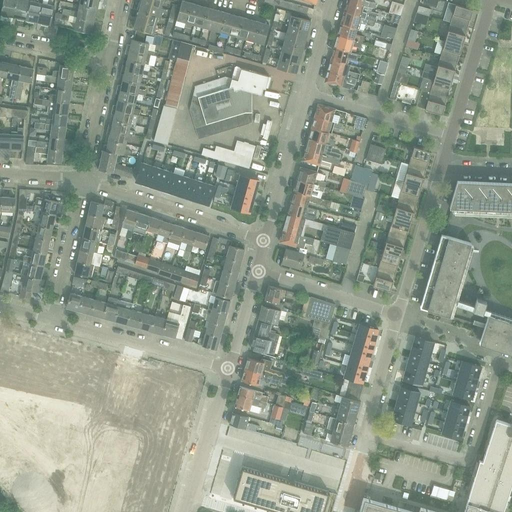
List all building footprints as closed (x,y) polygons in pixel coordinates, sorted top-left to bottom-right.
[(16,0),(3,0),(1,14),(13,17),(16,0)] [(29,0),(27,0),(16,0),(13,17),(25,20),(29,0)] [(42,3),(29,0),(25,20),(38,22),(42,3)] [(97,0),(80,0),(79,5),(98,9),(100,1),(98,1),(97,0)] [(182,0),(179,10),(177,20),(186,22),(191,3),(182,0)] [(281,0),(264,0),(264,2),(306,14),(308,8),(281,0)] [(365,0),(347,0),(347,1),(364,5),(368,7),(375,9),(376,3),(365,0)] [(368,7),(364,5),(347,1),(344,12),(375,20),(375,21),(377,13),(370,11),(370,13),(366,12),(368,7)] [(389,13),(392,14),(400,16),(403,5),(392,1),(389,13)] [(160,8),(141,2),(139,11),(158,16),(160,8)] [(54,6),(42,3),(38,22),(50,25),(54,6)] [(200,5),(191,3),(186,22),(195,25),(200,5)] [(98,9),(79,5),(78,12),(63,9),(62,14),(93,21),(94,16),(96,17),(98,9)] [(208,8),(200,5),(195,25),(203,27),(208,8)] [(431,9),(418,5),(416,12),(429,16),(431,9)] [(472,9),(456,5),(451,22),(467,27),(472,9)] [(217,10),(208,8),(203,27),(212,29),(217,10)] [(226,13),(217,10),(212,29),(220,32),(226,13)] [(158,16),(139,11),(136,20),(156,25),(158,16)] [(375,20),(344,12),(341,24),(357,29),(363,30),(364,24),(373,26),(375,20)] [(413,22),(426,26),(429,16),(416,12),(413,22)] [(235,15),(226,13),(220,32),(229,34),(235,15)] [(93,21),(62,14),(61,19),(76,22),(74,30),(93,34),(94,25),(92,25),(93,21)] [(392,14),(390,21),(398,23),(400,16),(392,14)] [(243,18),(235,15),(229,34),(238,37),(243,18)] [(291,16),(289,24),(308,30),(311,21),(297,17),(291,16)] [(252,20),(243,18),(238,37),(246,39),(252,20)] [(156,25),(136,20),(134,29),(136,29),(148,33),(153,34),(156,25)] [(260,22),(252,20),(246,39),(255,41),(260,22)] [(269,25),(260,22),(255,41),(264,44),(269,25)] [(467,27),(451,22),(446,40),(462,44),(467,27)] [(308,30),(289,24),(286,33),(306,38),(308,30)] [(357,29),(341,24),(338,35),(362,42),(362,43),(371,45),(372,41),(363,38),(363,36),(356,34),(357,29)] [(148,33),(136,29),(134,40),(152,44),(154,36),(148,35),(148,33)] [(418,31),(411,29),(407,39),(415,42),(418,31)] [(387,30),(385,36),(393,39),(395,33),(387,30)] [(306,38),(286,33),(284,41),(303,47),(306,38)] [(362,42),(338,35),(334,47),(351,52),(352,45),(360,48),(362,43),(362,42)] [(134,40),(132,40),(130,45),(127,45),(126,49),(150,55),(153,56),(156,45),(152,44),(134,40)] [(181,42),(173,40),(168,59),(176,61),(177,57),(181,42)] [(462,44),(446,40),(441,57),(457,62),(462,44)] [(303,47),(284,41),(283,47),(279,46),(278,50),(282,51),(282,50),(301,56),(303,47)] [(193,45),(181,42),(177,57),(190,61),(193,45)] [(247,50),(248,44),(233,42),(232,48),(247,50)] [(362,55),(351,52),(334,47),(331,59),(347,64),(349,58),(359,61),(360,57),(362,57),(362,55)] [(150,55),(126,49),(125,53),(128,54),(127,60),(145,64),(148,65),(150,55)] [(282,50),(282,51),(279,59),(299,64),(301,56),(282,50)] [(402,55),(400,63),(407,66),(410,58),(402,55)] [(175,63),(188,67),(190,61),(177,57),(176,61),(175,63)] [(457,62),(441,57),(436,74),(452,79),(457,62)] [(299,64),(279,59),(277,68),(296,74),(299,64)] [(347,64),(331,59),(328,71),(353,78),(358,79),(360,73),(348,70),(350,64),(347,64)] [(145,64),(127,60),(126,66),(122,65),(121,69),(142,74),(147,75),(148,71),(143,70),(145,64)] [(10,64),(0,61),(0,102),(1,103),(3,98),(0,97),(0,80),(1,77),(6,78),(10,64)] [(48,64),(38,62),(37,74),(46,75),(48,64)] [(175,63),(174,69),(186,73),(188,67),(175,63)] [(407,66),(400,63),(397,71),(405,73),(407,66)] [(21,66),(10,64),(6,78),(12,79),(8,97),(14,99),(15,98),(21,66)] [(60,65),(59,72),(53,71),(52,76),(58,77),(72,79),(74,67),(60,65)] [(33,69),(21,66),(15,98),(20,99),(23,87),(22,87),(23,81),(30,83),(31,78),(33,69)] [(259,74),(241,69),(235,67),(231,79),(232,79),(230,87),(236,85),(236,86),(245,83),(263,88),(265,89),(266,87),(267,88),(269,81),(267,81),(269,76),(259,74)] [(142,74),(121,69),(120,73),(124,74),(122,80),(140,84),(142,74)] [(186,73),(174,69),(172,75),(185,79),(186,73)] [(353,78),(328,71),(325,80),(326,82),(350,89),(351,86),(353,87),(354,84),(351,83),(353,78)] [(374,82),(373,84),(370,94),(377,96),(380,87),(384,75),(377,73),(374,82)] [(452,79),(436,74),(431,91),(446,96),(452,79)] [(58,77),(52,76),(46,75),(45,81),(52,82),(58,83),(57,89),(71,91),(72,79),(58,77)] [(185,79),(172,75),(171,81),(183,85),(185,79)] [(227,77),(222,79),(225,89),(230,87),(232,79),(227,77)] [(225,89),(222,79),(215,81),(218,91),(225,89)] [(140,84),(122,80),(121,86),(118,85),(117,89),(143,96),(145,96),(146,91),(139,89),(140,84)] [(183,85),(171,81),(169,87),(182,91),(183,85)] [(218,91),(215,81),(208,83),(211,93),(218,91)] [(361,86),(359,86),(357,91),(367,93),(370,83),(362,81),(361,86)] [(236,86),(236,85),(230,87),(225,89),(218,91),(211,93),(204,95),(198,97),(195,87),(190,109),(201,106),(203,112),(204,118),(206,123),(212,121),(218,120),(224,118),(230,116),(236,114),(242,113),(248,111),(251,123),(251,92),(261,94),(263,88),(245,83),(236,86)] [(211,93),(208,83),(202,85),(204,95),(211,93)] [(204,95),(202,85),(195,87),(198,97),(204,95)] [(182,91),(169,87),(168,93),(180,97),(182,91)] [(71,91),(57,89),(56,95),(49,95),(49,100),(69,103),(71,91)] [(143,96),(117,89),(116,93),(119,94),(118,100),(135,104),(136,99),(142,101),(143,96)] [(446,96),(431,91),(425,109),(441,114),(446,96)] [(180,97),(168,93),(166,99),(179,103),(180,97)] [(49,100),(43,99),(42,105),(48,106),(48,112),(53,113),(68,115),(69,103),(49,100)] [(179,103),(166,99),(165,105),(177,108),(179,103)] [(135,104),(118,100),(116,106),(113,105),(112,109),(138,115),(139,116),(140,111),(134,109),(135,104)] [(177,108),(165,105),(163,111),(176,114),(177,108)] [(346,112),(320,105),(318,106),(315,116),(339,123),(341,117),(344,118),(346,112)] [(189,110),(191,115),(203,112),(201,106),(190,109),(189,110)] [(12,109),(0,107),(0,114),(0,116),(12,117),(12,109)] [(28,111),(12,109),(12,117),(24,118),(28,114),(28,111)] [(138,115),(112,109),(111,114),(114,114),(113,120),(130,124),(135,126),(138,115)] [(176,114),(163,111),(162,117),(174,120),(176,114)] [(248,111),(242,113),(245,124),(251,123),(248,111)] [(191,115),(193,121),(204,118),(203,112),(191,115)] [(68,115),(53,113),(53,120),(47,119),(47,118),(40,117),(40,121),(31,120),(31,122),(35,123),(66,127),(68,115)] [(245,124),(242,113),(236,114),(239,126),(245,124)] [(239,126),(236,114),(230,116),(233,128),(239,126)] [(233,128),(230,116),(224,118),(228,130),(233,128)] [(342,124),(339,123),(315,116),(312,128),(328,132),(329,126),(341,129),(342,124)] [(354,127),(362,130),(363,130),(366,118),(358,116),(354,127)] [(174,120),(162,117),(160,123),(173,126),(174,120)] [(193,121),(195,127),(206,123),(204,118),(193,121)] [(228,130),(224,118),(218,120),(222,131),(228,130)] [(275,134),(276,118),(271,118),(269,133),(261,132),(260,138),(268,139),(269,133),(275,134)] [(130,124),(113,120),(112,126),(108,125),(107,129),(128,134),(130,124)] [(222,131),(218,120),(212,121),(216,133),(222,131)] [(216,133),(212,121),(206,123),(208,129),(210,135),(216,133)] [(281,138),(284,123),(278,122),(275,137),(281,138)] [(66,127),(35,123),(34,128),(45,130),(45,129),(51,129),(50,137),(64,139),(66,127)] [(173,126),(160,123),(159,129),(171,132),(173,126)] [(196,132),(208,129),(206,123),(195,127),(196,132)] [(23,128),(17,128),(17,132),(11,132),(11,135),(10,148),(22,149),(23,135),(23,128)] [(328,132),(312,128),(309,139),(325,144),(336,147),(337,141),(326,138),(328,132)] [(128,134),(107,129),(106,134),(110,134),(108,140),(126,144),(128,134)] [(171,132),(159,129),(157,135),(170,138),(171,132)] [(198,138),(210,135),(208,129),(196,132),(198,138)] [(11,135),(0,134),(0,147),(10,148),(11,135)] [(170,138),(157,135),(156,141),(168,144),(170,138)] [(64,139),(50,137),(49,143),(37,141),(36,147),(63,150),(64,139)] [(325,144),(309,139),(306,150),(339,160),(341,154),(323,149),(325,144)] [(350,151),(356,153),(359,141),(356,140),(353,139),(350,151)] [(126,144),(108,140),(107,146),(104,145),(102,150),(117,153),(123,155),(123,154),(130,156),(131,151),(125,149),(126,144)] [(237,140),(234,151),(233,152),(240,154),(243,142),(237,140)] [(243,142),(240,154),(246,155),(249,144),(243,142)] [(249,144),(246,155),(252,157),(255,146),(249,144)] [(386,148),(370,144),(368,153),(383,157),(386,148)] [(28,146),(27,154),(25,164),(33,165),(34,158),(34,152),(48,154),(47,161),(61,162),(63,150),(36,147),(28,146)] [(216,146),(214,151),(212,158),(218,159),(222,147),(216,146)] [(222,147),(218,159),(224,161),(228,149),(222,147)] [(430,151),(414,147),(409,164),(425,169),(430,151)] [(203,148),(201,155),(212,158),(214,151),(203,148)] [(228,149),(224,161),(230,163),(233,152),(234,151),(228,149)] [(102,150),(98,170),(105,171),(106,171),(113,173),(131,178),(134,169),(115,163),(117,153),(102,150)] [(339,160),(306,150),(303,160),(319,164),(320,160),(338,165),(339,160)] [(249,168),(252,157),(246,155),(240,154),(233,152),(230,163),(249,168)] [(383,157),(368,153),(366,159),(381,164),(383,157)] [(142,163),(136,181),(146,185),(152,166),(142,163)] [(425,169),(409,164),(404,182),(420,186),(425,169)] [(219,165),(218,166),(216,175),(224,177),(226,167),(219,165)] [(152,166),(146,185),(157,188),(163,169),(152,166)] [(372,170),(364,167),(362,171),(360,180),(369,183),(372,170)] [(298,178),(297,179),(325,187),(326,182),(320,181),(322,173),(316,172),(310,170),(301,168),(298,178)] [(326,168),(324,174),(347,180),(349,172),(337,169),(336,171),(326,168)] [(163,169),(157,188),(167,191),(173,173),(163,169)] [(173,173),(167,191),(177,195),(183,176),(173,173)] [(240,175),(237,186),(256,191),(259,180),(240,175)] [(183,176),(177,195),(188,198),(193,179),(183,176)] [(193,179),(188,198),(198,201),(204,183),(193,179)] [(325,187),(297,179),(294,191),(310,196),(312,189),(323,192),(325,187)] [(364,184),(350,180),(346,193),(353,195),(362,198),(366,186),(364,184)] [(449,208),(511,210),(511,183),(457,181),(449,208)] [(420,186),(404,182),(399,199),(415,203),(420,186)] [(204,183),(198,201),(208,205),(214,186),(204,183)] [(237,186),(234,196),(253,201),(256,191),(237,186)] [(19,189),(19,199),(18,211),(24,211),(26,211),(27,200),(27,190),(19,189)] [(321,199),(310,196),(294,191),(291,202),(307,207),(308,202),(330,207),(332,202),(321,199)] [(362,198),(353,195),(350,207),(361,210),(364,199),(362,198)] [(234,196),(231,207),(250,212),(253,201),(234,196)] [(15,198),(2,197),(1,210),(14,211),(15,198)] [(44,199),(43,207),(35,205),(34,211),(41,212),(55,215),(58,202),(44,199)] [(415,203),(399,199),(394,216),(410,221),(415,203)] [(104,204),(91,201),(88,214),(101,217),(101,216),(104,204)] [(307,207),(291,202),(287,214),(314,221),(316,215),(305,213),(307,207)] [(116,206),(114,216),(113,220),(119,221),(122,207),(116,206)] [(139,213),(127,209),(123,222),(121,228),(128,230),(125,237),(126,237),(131,239),(133,232),(139,213)] [(55,215),(41,212),(38,225),(52,228),(55,215)] [(150,217),(139,213),(133,232),(144,236),(146,230),(150,217)] [(101,217),(88,214),(86,225),(102,229),(105,217),(101,216),(101,217)] [(314,221),(287,214),(283,230),(300,235),(303,225),(323,230),(320,240),(336,245),(350,249),(355,233),(354,232),(338,228),(314,221)] [(410,221),(394,216),(389,233),(405,238),(410,221)] [(162,221),(150,217),(146,230),(158,233),(162,221)] [(22,221),(17,220),(14,232),(19,234),(22,221)] [(158,233),(156,239),(168,244),(169,241),(174,225),(174,224),(162,221),(158,233)] [(356,227),(340,222),(338,228),(354,232),(356,227)] [(52,228),(38,225),(35,238),(49,241),(52,228)] [(102,229),(86,225),(83,237),(100,242),(102,229)] [(185,228),(174,225),(169,241),(180,245),(181,241),(185,228)] [(197,232),(185,228),(181,241),(187,243),(185,250),(191,252),(193,245),(197,232)] [(300,235),(283,230),(279,242),(311,251),(312,245),(306,243),(307,237),(300,235)] [(19,234),(14,232),(11,245),(17,247),(19,234)] [(209,236),(197,232),(193,245),(205,249),(209,236)] [(405,238),(389,233),(384,251),(400,255),(405,238)] [(420,307),(449,316),(471,243),(443,235),(441,234),(420,307)] [(100,242),(83,237),(80,249),(97,253),(100,242)] [(219,239),(213,237),(208,253),(214,255),(219,239)] [(49,241),(35,238),(33,250),(46,253),(49,241)] [(17,247),(11,245),(9,258),(14,259),(17,247)] [(244,249),(230,245),(226,258),(241,262),(244,249)] [(350,249),(336,245),(332,260),(346,264),(350,249)] [(97,253),(80,249),(77,261),(94,265),(98,264),(100,257),(97,254),(97,253)] [(282,263),(290,265),(290,263),(300,266),(299,268),(300,268),(304,254),(286,249),(282,263)] [(46,253),(33,250),(31,257),(24,256),(23,261),(29,263),(43,266),(46,253)] [(127,253),(116,250),(114,257),(125,261),(127,253)] [(400,255),(384,251),(379,268),(394,273),(400,255)] [(137,256),(127,253),(125,261),(135,264),(137,256)] [(137,256),(135,264),(147,268),(150,259),(138,255),(137,256)] [(322,265),(324,260),(310,255),(308,261),(322,265)] [(241,262),(226,258),(223,269),(238,273),(241,262)] [(150,259),(147,268),(158,271),(161,262),(150,259)] [(94,265),(77,261),(74,274),(87,277),(91,277),(94,265)] [(158,271),(157,273),(169,277),(173,266),(161,262),(158,271)] [(43,266),(29,263),(28,269),(22,268),(21,274),(25,275),(41,279),(43,266)] [(129,270),(118,266),(116,272),(127,276),(129,270)] [(173,266),(169,277),(181,281),(184,271),(185,270),(173,266)] [(394,273),(379,268),(374,286),(389,290),(394,273)] [(238,273),(223,269),(220,282),(234,286),(238,273)] [(12,271),(6,270),(3,281),(0,291),(8,293),(14,272),(12,271)] [(141,274),(129,270),(127,276),(139,280),(141,274)] [(184,271),(181,281),(195,286),(199,275),(184,271)] [(153,277),(141,274),(139,280),(151,284),(153,277)] [(41,279),(25,275),(20,296),(29,298),(31,290),(38,292),(41,279)] [(85,287),(87,280),(74,276),(72,284),(85,287)] [(164,281),(153,277),(151,284),(163,288),(164,281)] [(208,278),(202,277),(200,284),(206,286),(208,278)] [(234,286),(220,282),(216,280),(212,293),(231,298),(234,286)] [(175,285),(164,281),(163,288),(173,291),(175,285)] [(178,285),(173,298),(179,300),(183,287),(178,285)] [(282,289),(269,285),(265,299),(264,305),(282,310),(284,304),(278,303),(282,289)] [(83,296),(71,293),(67,308),(79,311),(83,296)] [(95,300),(83,296),(79,311),(91,314),(95,300)] [(230,301),(215,297),(211,296),(210,296),(209,301),(210,302),(208,308),(212,309),(227,313),(230,301)] [(120,301),(109,297),(107,303),(103,318),(115,321),(119,306),(120,301)] [(301,309),(300,315),(305,317),(315,320),(322,322),(330,324),(335,305),(311,297),(307,311),(301,309)] [(107,303),(95,300),(91,314),(103,318),(107,303)] [(183,305),(178,323),(167,320),(163,334),(181,339),(190,307),(183,305)] [(262,305),(258,319),(277,324),(278,318),(285,320),(287,312),(282,310),(264,305),(262,305)] [(131,310),(119,306),(115,321),(127,324),(131,310)] [(144,308),(143,313),(139,328),(151,331),(155,316),(148,314),(149,310),(144,308)] [(212,309),(210,315),(206,314),(204,320),(209,321),(223,325),(227,313),(212,309)] [(143,313),(131,310),(127,324),(139,328),(143,313)] [(511,322),(488,314),(485,325),(484,325),(484,326),(485,326),(479,343),(511,353),(511,322)] [(167,320),(155,316),(151,331),(163,334),(167,320)] [(314,327),(311,335),(318,337),(325,339),(330,324),(322,322),(315,320),(313,327),(314,327)] [(209,321),(207,328),(203,327),(202,332),(220,337),(223,325),(209,321)] [(254,336),(250,348),(273,354),(279,335),(269,332),(271,324),(258,321),(254,336)] [(359,324),(356,334),(375,340),(378,329),(359,324)] [(8,327),(3,345),(13,348),(18,330),(8,327)] [(194,330),(188,328),(184,340),(191,342),(194,330)] [(28,333),(18,330),(13,348),(23,350),(28,333)] [(201,331),(198,344),(217,349),(220,337),(202,332),(201,331)] [(38,335),(28,333),(23,350),(33,353),(38,335)] [(356,334),(353,345),(372,350),(375,340),(356,334)] [(415,336),(412,347),(430,352),(434,342),(415,336)] [(57,341),(53,359),(63,361),(68,344),(57,341)] [(68,344),(63,361),(73,364),(78,346),(68,344)] [(353,345),(350,355),(369,361),(372,350),(353,345)] [(78,346),(73,364),(83,367),(87,349),(78,346)] [(412,347),(409,358),(428,363),(430,352),(412,347)] [(87,349),(83,367),(92,370),(97,352),(87,349)] [(97,352),(92,370),(102,372),(107,355),(97,352)] [(107,355),(102,372),(112,375),(117,357),(107,355)] [(350,355),(347,366),(366,371),(369,361),(350,355)] [(117,357),(112,375),(122,378),(127,360),(117,357)] [(248,358),(245,369),(284,380),(285,375),(284,372),(270,369),(272,361),(261,358),(261,361),(257,360),(248,358)] [(409,358),(406,368),(425,373),(428,363),(409,358)] [(462,361),(459,372),(478,377),(481,366),(462,361)] [(137,363),(132,381),(142,383),(147,366),(137,363)] [(147,366),(142,383),(152,386),(157,369),(147,366)] [(347,366),(344,376),(362,382),(366,371),(347,366)] [(310,368),(308,375),(321,379),(323,372),(317,370),(310,368)] [(406,368),(403,379),(422,384),(425,373),(406,368)] [(157,369),(152,386),(162,389),(167,371),(157,369)] [(244,369),(241,380),(251,383),(258,385),(261,386),(263,380),(280,385),(281,383),(285,384),(286,380),(284,380),(245,369),(244,369)] [(167,371),(162,389),(172,392),(177,374),(167,371)] [(459,372),(456,382),(475,387),(478,377),(459,372)] [(177,374),(172,392),(182,394),(187,377),(177,374)] [(187,377),(182,394),(191,397),(196,379),(187,377)] [(196,379),(191,397),(202,400),(207,382),(196,379)] [(350,380),(344,379),(339,396),(345,397),(346,392),(348,386),(350,380)] [(365,385),(350,380),(348,386),(364,391),(365,385)] [(456,382),(453,393),(472,398),(475,387),(456,382)] [(239,387),(237,394),(266,402),(268,397),(262,395),(263,393),(240,386),(239,387)] [(364,391),(348,386),(346,392),(362,396),(364,391)] [(401,386),(398,397),(416,402),(419,392),(401,386)] [(313,388),(310,397),(311,397),(311,398),(318,400),(321,390),(313,388)] [(362,396),(346,392),(345,397),(361,402),(362,396)] [(237,394),(234,406),(249,410),(251,404),(265,408),(266,402),(237,394)] [(280,395),(277,405),(283,407),(285,400),(286,397),(280,395)] [(345,397),(339,396),(336,395),(334,402),(337,402),(336,407),(356,413),(358,406),(359,407),(361,402),(345,397)] [(398,397),(395,408),(413,413),(416,402),(398,397)] [(291,402),(285,400),(283,407),(282,407),(288,409),(289,409),(291,402)] [(451,400),(448,411),(466,417),(469,406),(451,400)] [(306,407),(291,402),(289,409),(288,409),(288,411),(303,416),(306,407)] [(0,429),(11,432),(17,409),(0,404),(0,429)] [(274,405),(270,417),(269,422),(282,426),(283,420),(285,421),(288,411),(288,409),(282,407),(283,407),(277,405),(274,405)] [(356,413),(336,407),(335,411),(338,412),(336,419),(354,424),(356,419),(355,419),(356,413)] [(395,408),(392,418),(410,424),(413,413),(395,408)] [(448,411),(445,422),(463,427),(466,417),(448,411)] [(248,417),(232,412),(229,424),(255,432),(256,428),(258,429),(259,426),(247,422),(248,417)] [(37,414),(31,438),(107,459),(106,461),(115,464),(116,462),(180,479),(186,456),(122,438),(123,438),(114,435),(114,436),(37,414)] [(354,424),(336,419),(330,417),(327,428),(330,429),(350,435),(352,428),(353,429),(354,424)] [(502,511),(511,482),(511,420),(510,424),(496,420),(482,461),(479,460),(473,482),(463,511),(437,511),(407,503),(405,509),(363,497),(359,511),(355,509),(354,511),(502,511)] [(445,422),(442,433),(460,438),(463,427),(445,422)] [(314,425),(311,424),(306,423),(303,433),(311,436),(314,425)] [(350,435),(330,429),(329,433),(332,434),(330,441),(348,446),(350,441),(348,441),(350,435)] [(242,467),(233,497),(283,511),(323,511),(329,493),(299,484),(287,480),(242,467)] [(434,485),(431,495),(447,499),(448,495),(450,490),(434,485)]
